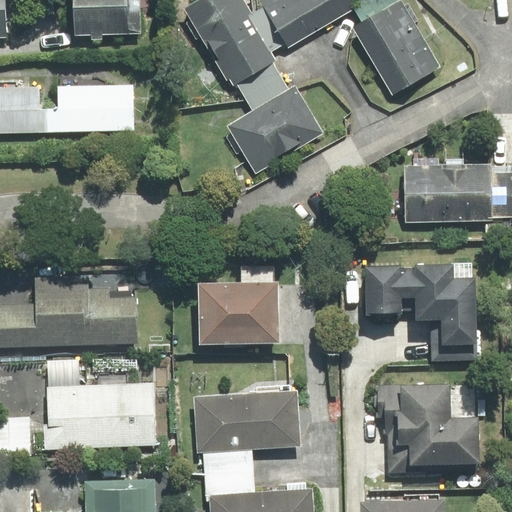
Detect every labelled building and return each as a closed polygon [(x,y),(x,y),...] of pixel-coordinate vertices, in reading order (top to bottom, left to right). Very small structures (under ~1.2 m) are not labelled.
[(12,0),(0,0),(0,33),(13,34),(12,0)] [(133,0),(80,0),(80,29),(133,30),(133,0)] [(279,57),(246,0),(201,0),(188,8),(232,85),(279,57)] [(359,5),(355,0),(264,0),(294,47),(359,5)] [(444,66),(404,0),(398,0),(355,27),(396,95),(444,66)] [(0,130),(135,130),(135,84),(62,84),(62,108),(46,108),(46,88),(0,88),(0,130)] [(326,134),(299,85),(231,124),(258,172),(326,134)] [(511,173),(497,173),(497,163),(410,162),(409,221),(495,222),(495,217),(511,216),(511,173)] [(474,275),(474,266),(420,264),(420,271),(405,271),(405,264),(369,263),(367,309),(406,311),(407,296),(419,296),(418,316),(446,317),(445,342),(480,343),(483,275),(474,275)] [(0,303),(0,345),(140,343),(139,278),(39,280),(39,302),(0,303)] [(285,281),(203,280),(203,341),(284,342),(285,281)] [(159,445),(158,383),(81,383),(81,361),(49,361),(49,445),(159,445)] [(453,412),(455,381),(406,379),(406,386),(380,385),(377,430),(401,431),(400,443),(414,444),(413,459),(483,462),(485,414),(453,412)] [(257,491),(255,449),(303,448),(301,391),(197,395),(199,452),(207,451),(208,493),(257,491)] [(32,418),(0,418),(0,449),(32,450),(32,418)] [(158,511),(159,479),(87,478),(86,511),(158,511)] [(257,491),(212,493),(212,511),(316,511),(316,488),(257,491)] [(450,511),(451,501),(364,498),(363,511),(450,511)]
